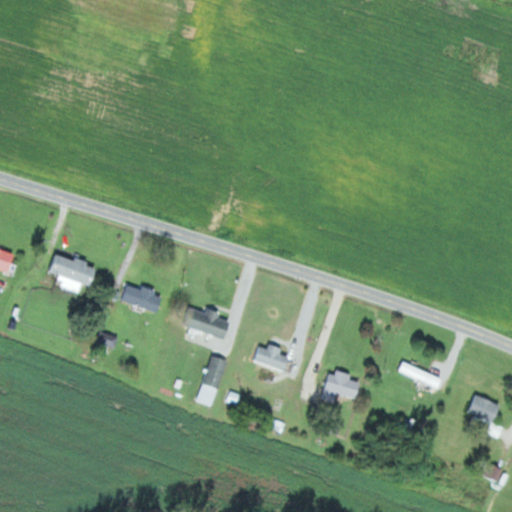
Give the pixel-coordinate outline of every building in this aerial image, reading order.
[(16,253),(0,247),(0,267),(11,271),(16,253)] [(93,285),(99,267),(59,252),(52,271),(93,285)] [(164,293),(128,283),(123,301),(159,310),(164,293)] [(233,321),(221,317),(222,315),(193,305),(187,325),(227,338),(233,321)] [(99,340),(115,347),(120,337),(104,330),(99,340)] [(292,356),(282,352),(283,350),(263,342),(256,359),(286,370),(292,356)] [(201,400),(215,404),(228,358),(213,354),(201,400)] [(400,373),(440,386),(444,376),(404,363),(400,373)] [(325,398),(337,401),(339,392),(359,396),(362,381),(353,378),(354,374),(332,369),(325,398)] [(496,421),(502,403),(476,394),(470,412),(496,421)] [(499,480),(504,469),(493,465),(488,476),(499,480)]
